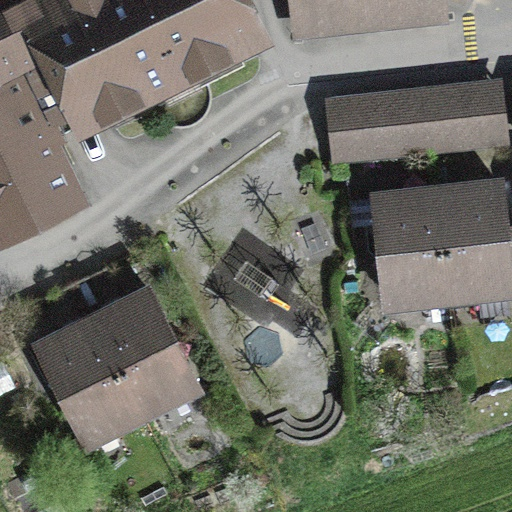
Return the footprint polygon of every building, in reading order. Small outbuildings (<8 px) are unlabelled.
[(245,28),(231,0),(55,0),(42,7),(38,0),(21,0),(0,10),(0,227),(73,191),(49,143),(64,136),(57,121),(245,28)] [(295,0),(299,30),(441,14),(439,0),(295,0)] [(506,142),(500,85),(328,104),(334,161),(433,150),(506,142)] [(437,189),(449,295),(510,288),(509,278),(511,273),(511,263),(507,259),(498,182),(437,189)] [(377,195),(383,248),(371,264),(409,299),(449,295),(437,189),(377,195)] [(94,317),(142,412),(178,394),(191,343),(172,337),(149,289),(94,317)] [(67,400),(87,439),(142,412),(94,317),(39,344),(59,384),(55,396),(67,400)]
